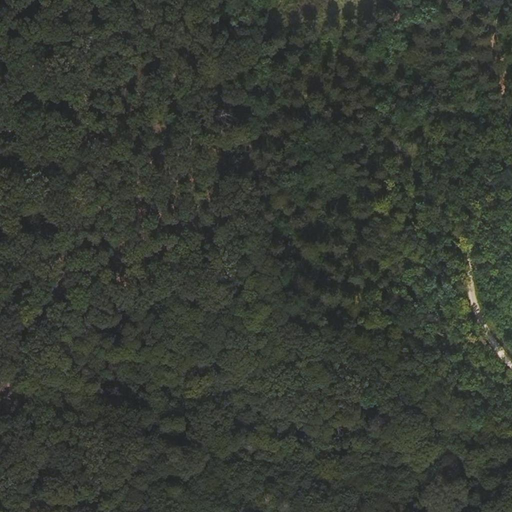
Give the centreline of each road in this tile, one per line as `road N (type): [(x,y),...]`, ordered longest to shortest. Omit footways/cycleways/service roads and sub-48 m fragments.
road 1 (track): [(89,45),(77,243),(5,394)]
road 2 (track): [(511,364),(483,329),(470,268),(476,222),(511,159)]
road 3 (track): [(147,13),(0,80)]
